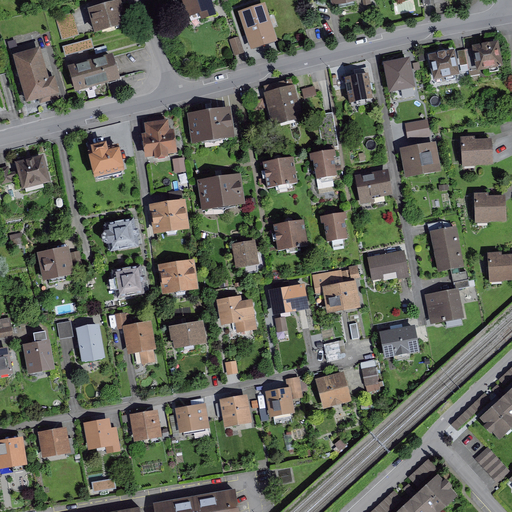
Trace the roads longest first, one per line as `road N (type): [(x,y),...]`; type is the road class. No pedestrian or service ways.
road 1 (residential): [(0,431),(370,358)]
road 2 (residential): [(176,94),(509,15)]
road 3 (unknown): [(421,321),(362,46)]
road 4 (residential): [(0,138),(176,94)]
